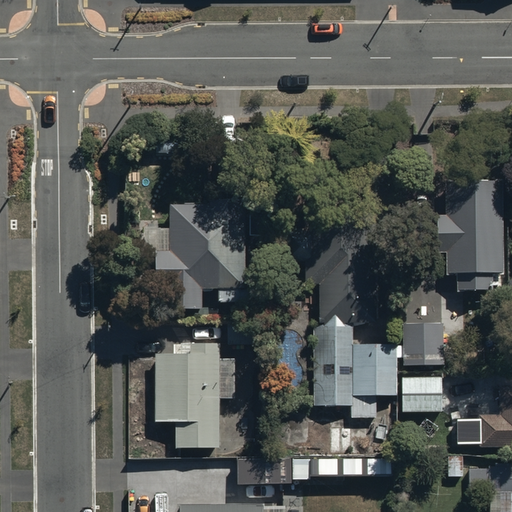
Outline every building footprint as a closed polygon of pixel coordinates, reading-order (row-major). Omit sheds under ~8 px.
[(502,171),(438,171),(438,211),(435,211),(435,254),(444,254),(444,270),(454,270),(454,286),(502,286),(502,171)] [(252,198),(166,198),(166,251),(153,252),(153,305),(202,304),(201,284),(253,283),(252,198)] [(376,208),(305,209),(306,284),(315,284),(316,408),(347,408),(347,416),(378,416),(377,393),(395,393),(394,342),(352,342),(352,320),(377,320),(376,208)] [(442,321),(400,321),(400,360),(442,360),(442,321)] [(187,347),(153,347),(153,417),(172,417),(172,444),(217,444),(217,395),(234,395),(234,353),(217,353),(217,341),(187,341),(187,347)] [(442,372),(401,371),(401,408),(442,409),(442,372)] [(454,411),(454,440),(511,440),(511,381),(498,381),(499,411),(454,411)] [(234,460),(234,484),(277,483),(277,460),(234,460)] [(511,511),(511,460),(493,461),(493,464),(486,464),(486,466),(467,466),(467,489),(488,488),(488,511),(511,511)] [(261,511),(261,501),(177,500),(177,511),(261,511)] [(365,502),(365,511),(395,511),(395,501),(365,502)]
